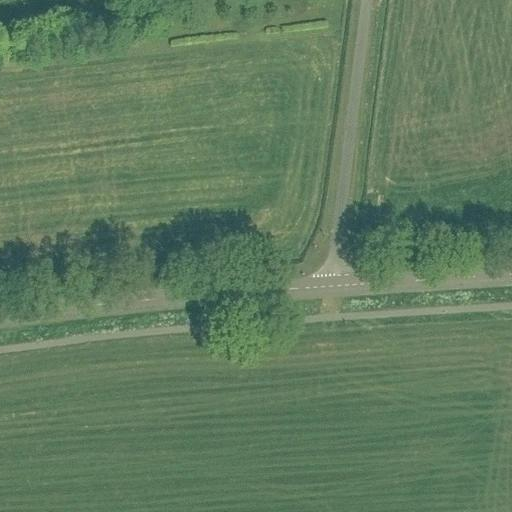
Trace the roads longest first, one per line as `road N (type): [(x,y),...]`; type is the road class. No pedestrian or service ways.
road 1 (tertiary): [(0,319),(511,273)]
road 2 (unknown): [(323,285),(364,0)]
